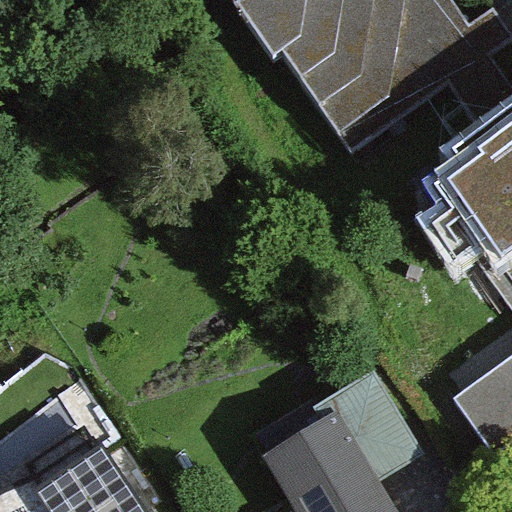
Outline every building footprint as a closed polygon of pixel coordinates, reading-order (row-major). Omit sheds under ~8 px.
[(285,63),(351,156),(449,86),(489,142),(511,125),(511,85),(491,57),(511,42),(511,38),(497,18),(469,38),(442,0),(270,0),(240,22),(274,70),(285,63)] [(446,199),(499,274),(511,264),(511,125),(489,142),(455,165),(468,183),(446,199)] [(490,456),(511,443),(511,365),(456,396),(490,456)] [(0,411),(0,511),(182,511),(90,366),(0,411)] [(396,511),(342,419),(271,460),(301,511),(396,511)]
